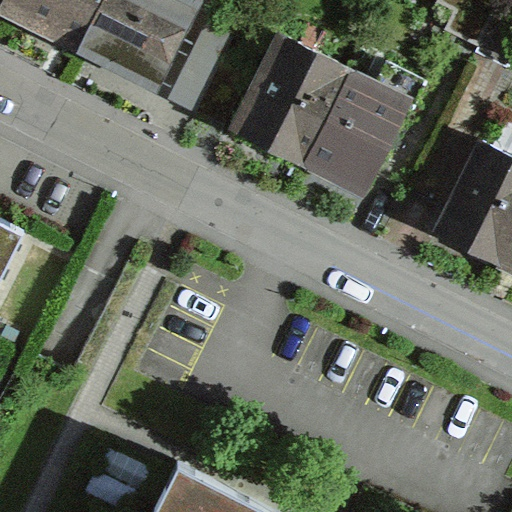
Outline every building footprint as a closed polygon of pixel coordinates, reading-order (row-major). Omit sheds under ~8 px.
[(0,0),(0,3),(77,40),(96,0),(0,0)] [(193,0),(96,0),(77,40),(155,79),(193,0)] [(480,36),(497,0),(437,0),(432,12),(480,36)] [(511,49),(511,0),(497,0),(480,36),(474,49),(505,63),(511,49)] [(239,20),(213,7),(169,93),(196,106),(224,50),(239,20)] [(348,54),(277,20),(230,118),(300,152),(348,54)] [(246,61),(224,50),(196,106),(218,117),(246,61)] [(412,86),(348,54),(300,152),(364,183),(412,86)] [(511,228),(511,141),(476,124),(428,222),(499,256),(511,228)] [(0,300),(31,241),(0,224),(0,300)] [(511,228),(499,256),(511,262),(511,228)] [(272,511),(185,469),(163,511),(272,511)]
